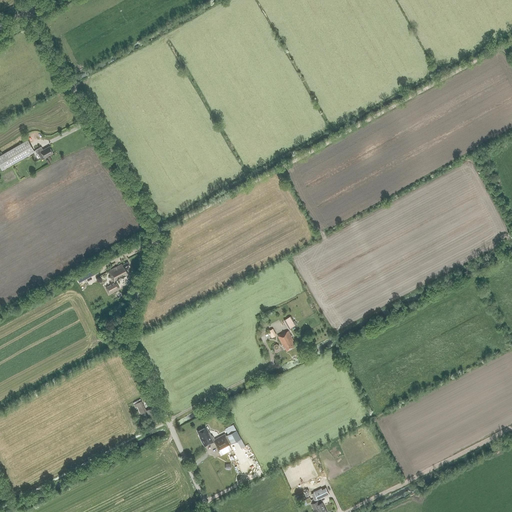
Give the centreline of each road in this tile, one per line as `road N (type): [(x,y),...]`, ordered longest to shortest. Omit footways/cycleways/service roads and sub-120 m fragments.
road 1 (unclassified): [(208,511),(126,342),(157,232),(21,11)]
road 2 (track): [(157,232),(511,40)]
road 3 (track): [(349,511),(511,429)]
road 4 (track): [(165,422),(268,367),(263,332),(277,323)]
